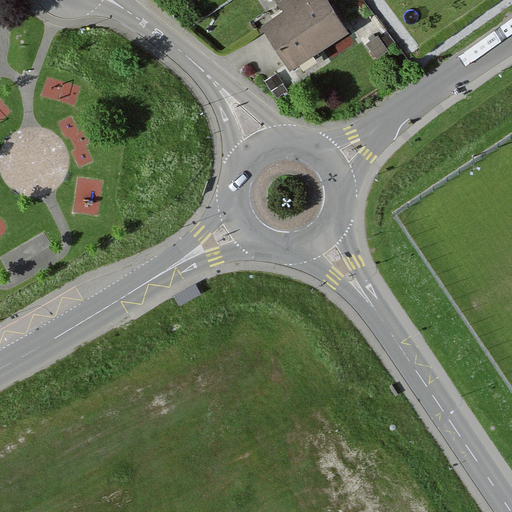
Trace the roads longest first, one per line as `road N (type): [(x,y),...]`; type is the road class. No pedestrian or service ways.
road 1 (tertiary): [(511,511),(318,238)]
road 2 (tertiary): [(0,367),(241,224)]
road 3 (tertiary): [(332,164),(511,34)]
road 4 (residential): [(261,147),(198,66),(110,0)]
